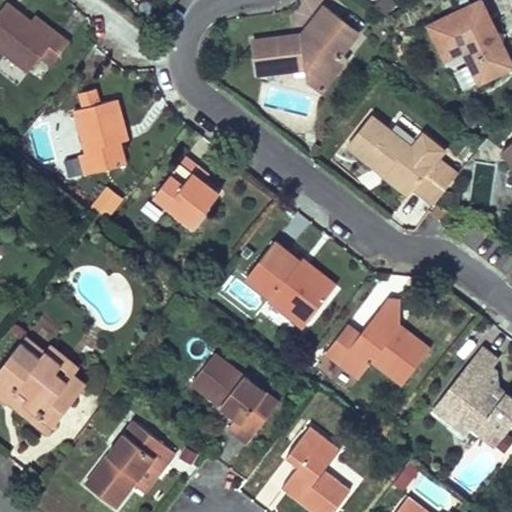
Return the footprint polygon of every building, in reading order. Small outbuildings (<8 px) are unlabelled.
[(496,29),(482,0),(477,0),(428,24),(440,47),(458,38),(463,50),(479,82),(511,65),(511,61),(502,42),(497,44),(491,31),(496,29)] [(31,21),(6,1),(0,9),(0,48),(29,71),(40,56),(52,65),(70,41),(58,32),(53,38),(31,21)] [(347,57),(342,53),(359,31),(324,4),(302,33),(303,37),(296,38),(295,34),(253,40),(257,73),(307,67),(309,80),(332,77),(347,57)] [(31,21),(53,38),(58,32),(36,15),(31,21)] [(491,31),(497,44),(502,42),(496,29),(491,31)] [(445,59),(463,50),(458,38),(440,47),(445,59)] [(327,83),(332,77),(309,80),(315,85),(322,90),(327,83)] [(79,91),(83,106),(74,109),(86,152),(91,173),(126,164),(120,141),(129,139),(118,97),(100,102),(96,87),(79,91)] [(348,145),(382,172),(383,173),(388,167),(414,187),(434,202),(434,203),(435,202),(458,172),(439,157),(445,149),(423,132),(413,146),(372,114),(348,145)] [(511,139),(502,149),(511,159),(511,139)] [(91,173),(86,152),(79,154),(84,175),(91,173)] [(199,166),(185,155),(156,192),(169,202),(167,204),(194,225),(220,192),(203,179),(194,172),(199,166)] [(208,173),(199,166),(194,172),(203,179),(208,173)] [(414,187),(388,167),(383,173),(382,172),(381,174),(408,195),(414,187)] [(108,218),(124,197),(107,185),(91,205),(108,218)] [(167,204),(169,202),(156,192),(154,194),(167,204)] [(434,203),(434,202),(428,209),(432,212),(438,204),(435,202),(434,203)] [(450,213),(438,204),(432,212),(444,221),(450,213)] [(299,260),(274,240),(245,277),(271,297),(269,299),(289,315),(304,326),(330,292),(296,266),(300,260),(299,260)] [(296,266),(330,292),(336,284),(301,257),(299,260),(300,260),(296,266)] [(399,299),(379,297),(379,308),(371,320),(390,335),(399,324),(399,299)] [(280,327),(289,315),(269,299),(260,311),(280,327)] [(390,335),(371,320),(339,362),(359,378),(373,360),(403,383),(430,348),(399,324),(390,335)] [(45,350),(26,335),(21,341),(41,356),(45,350)] [(41,356),(21,341),(0,368),(0,392),(9,399),(20,385),(31,393),(26,400),(55,423),(87,382),(74,373),(45,350),(41,356)] [(79,366),(50,344),(45,350),(74,373),(79,366)] [(436,406),(453,419),(456,415),(471,428),(494,445),(511,421),(511,395),(499,385),(497,369),(492,365),(498,358),(483,346),(470,363),(436,406)] [(279,400),(214,352),(191,383),(236,416),(228,427),(248,442),(279,400)] [(9,399),(8,400),(48,432),(55,423),(26,400),(31,393),(20,385),(9,399)] [(436,406),(433,410),(465,436),(471,428),(456,415),(453,419),(436,406)] [(176,451),(134,419),(85,484),(116,507),(134,483),(144,490),(160,470),(161,471),(176,451)] [(283,486),(318,511),(331,511),(349,489),(323,469),(339,448),(310,426),(291,451),(303,460),(299,464),(283,486)] [(303,460),(291,451),(287,455),(299,464),(303,460)] [(429,511),(408,495),(395,511),(429,511)]
